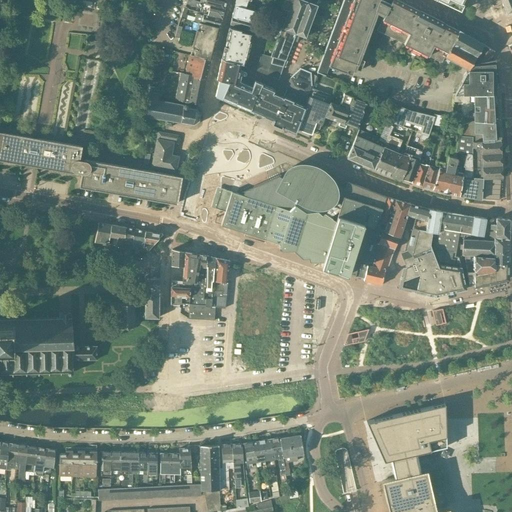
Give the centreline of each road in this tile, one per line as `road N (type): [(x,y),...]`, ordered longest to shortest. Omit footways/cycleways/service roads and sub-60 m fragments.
road 1 (residential): [(511,210),(416,196),(229,124),(209,139),(185,225)]
road 2 (residential): [(322,415),(153,438),(0,428)]
road 3 (residential): [(292,376),(163,388),(173,223)]
road 4 (residential): [(340,410),(511,365)]
road 5 (residential): [(345,294),(332,281),(185,225)]
road 6 (residential): [(28,198),(173,223)]
road 7 (unknown): [(239,247),(225,384)]
road 8 (residential): [(345,294),(323,361),(331,413)]
road 9 (unknown): [(265,258),(258,380)]
